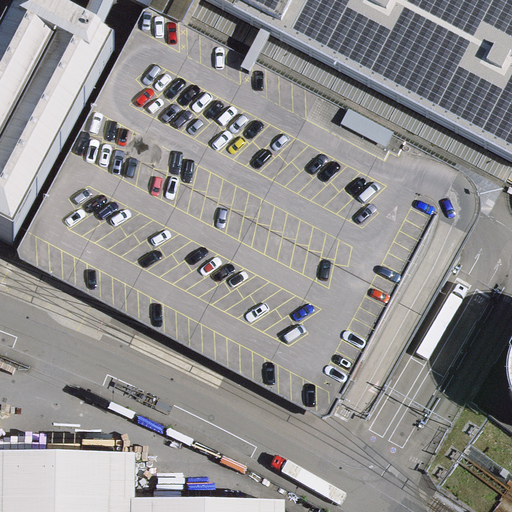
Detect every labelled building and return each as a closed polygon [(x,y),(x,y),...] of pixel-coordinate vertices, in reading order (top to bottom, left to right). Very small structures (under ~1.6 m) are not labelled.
[(511,0),(188,0),(511,168),(511,0)] [(348,123),(144,17),(113,77),(21,256),(328,420),(456,180),(393,147),(348,123)] [(0,76),(24,31),(0,26),(0,76)] [(24,31),(0,76),(0,174),(47,81),(55,85),(0,193),(0,263),(14,269),(21,256),(113,77),(24,31)] [(0,511),(282,511),(283,507),(134,505),(136,459),(0,456),(0,511)]
